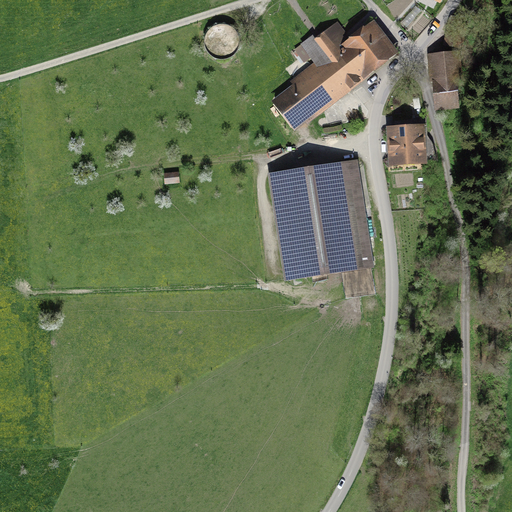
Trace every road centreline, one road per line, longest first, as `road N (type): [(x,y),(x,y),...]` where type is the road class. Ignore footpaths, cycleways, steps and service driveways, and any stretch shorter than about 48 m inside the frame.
road 1 (tertiary): [(410,54),(382,94),(372,130),(390,256),(387,349),(367,425),(328,511)]
road 2 (unclassified): [(410,54),(461,238),(463,511)]
road 3 (track): [(0,77),(249,0)]
